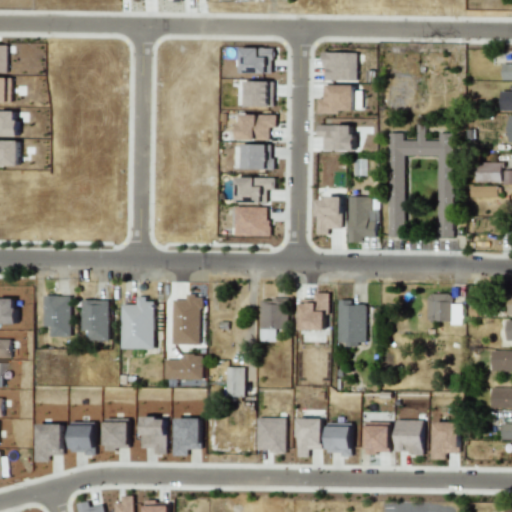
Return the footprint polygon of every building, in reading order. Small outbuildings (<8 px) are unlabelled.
[(8,45),(0,44),(0,72),(8,73),(8,45)] [(273,73),(274,48),(242,47),(242,73),(273,73)] [(358,52),(325,52),(324,80),(357,81),(358,52)] [(511,63),(502,63),(502,79),(511,79),(511,63)] [(0,102),(12,103),(12,77),(0,77),(0,102)] [(247,106),(273,106),(274,81),(247,81),(247,106)] [(318,112),(355,113),(355,85),(329,84),(329,99),(318,99),(318,112)] [(511,91),(501,91),(500,110),(511,109),(511,91)] [(18,111),(0,110),(0,135),(18,136),(18,111)] [(277,115),(240,114),(239,140),(270,140),(270,127),(277,127),(277,115)] [(324,151),(354,150),(354,125),(318,125),(318,137),(324,137),(324,151)] [(405,155),(438,156),(438,236),(454,237),(454,133),(439,133),(439,141),(426,141),(426,129),(417,129),(417,140),(404,140),(404,133),(390,132),(389,236),(405,236),(405,155)] [(0,165),(19,166),(20,141),(0,139),(0,165)] [(273,169),(273,144),(241,144),(241,170),(273,169)] [(476,182),(502,182),(501,162),(475,162),(476,182)] [(504,185),(511,184),(511,169),(503,170),(504,185)] [(268,190),(274,190),(275,178),(237,177),(237,202),(267,203),(268,190)] [(470,198),(497,197),(497,186),(470,186),(470,198)] [(349,242),(363,242),(363,237),(378,237),(377,196),(348,196),(349,242)] [(343,198),(318,197),(317,235),(330,235),(330,228),(343,228),(343,198)] [(236,235),(269,236),(270,207),(236,206),(236,235)] [(301,330),(328,330),(329,293),(315,293),(315,299),(301,299),(301,330)] [(462,322),(462,304),(452,304),(451,293),(427,294),(427,322),(462,322)] [(174,300),(173,344),(201,344),(202,296),(187,295),(187,300),(174,300)] [(71,296),(44,296),(44,326),(50,326),(50,336),(71,336),(71,296)] [(122,348),(154,349),(155,299),(137,298),(137,304),(122,304),(122,348)] [(260,341),(276,341),(276,329),(288,329),(288,299),(261,299),(260,341)] [(338,345),(367,344),(366,304),(352,304),(352,299),(338,300),(338,345)] [(109,341),(109,300),(82,300),(82,330),(88,330),(88,340),(109,341)] [(511,370),(511,350),(492,350),(491,371),(511,370)] [(165,378),(203,379),(203,357),(165,356),(165,378)] [(245,397),(245,367),(227,367),(227,397),(245,397)] [(492,409),(511,408),(511,387),(491,388),(492,409)] [(286,418),(258,418),(258,451),(286,451),(286,418)] [(298,456),(310,456),(310,449),(324,450),(324,418),(299,418),(298,456)] [(424,453),(424,419),(397,419),(396,453),(424,453)] [(511,420),(502,420),(502,439),(511,439),(511,420)] [(461,422),(434,421),(433,459),(446,459),(447,453),(460,453),(461,422)] [(328,454),(353,454),(353,423),(329,422),(328,454)] [(391,453),(392,422),(367,422),(366,452),(391,453)] [(134,511),(134,496),(123,496),(123,503),(116,503),(116,511),(134,511)] [(157,500),(146,500),(145,511),(170,511),(171,506),(157,505),(157,500)] [(105,511),(103,504),(91,507),(90,501),(78,504),(79,511),(105,511)]
